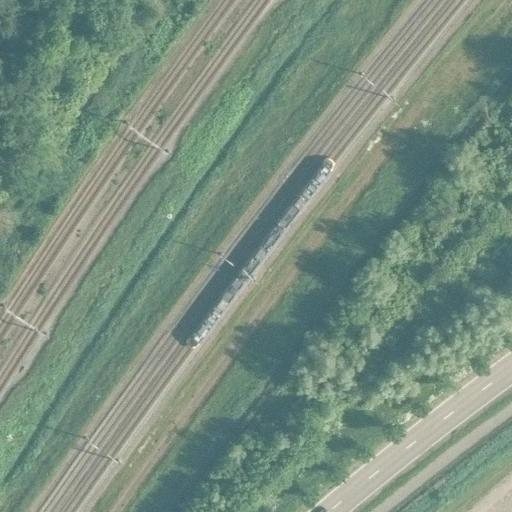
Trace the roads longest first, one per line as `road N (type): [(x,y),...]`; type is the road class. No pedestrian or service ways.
road 1 (track): [(511,14),(127,511)]
road 2 (secondary): [(348,511),(511,384)]
